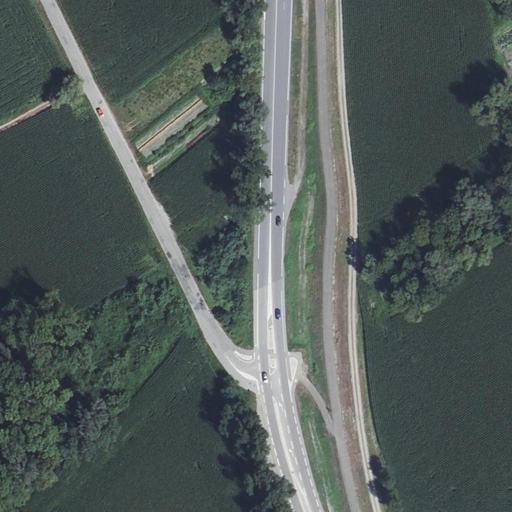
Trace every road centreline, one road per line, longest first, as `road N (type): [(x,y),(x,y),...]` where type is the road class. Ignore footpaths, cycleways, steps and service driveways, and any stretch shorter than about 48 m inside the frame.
road 1 (track): [(375,511),(356,419),(353,198),(338,0)]
road 2 (unclassified): [(277,394),(229,357),(47,0)]
road 3 (secondary): [(281,0),(266,276),(277,394)]
road 4 (track): [(303,0),(298,179),(273,195)]
road 5 (secondary): [(277,394),(305,511)]
